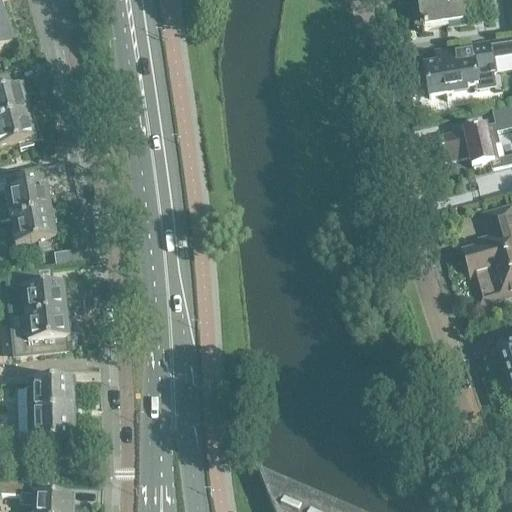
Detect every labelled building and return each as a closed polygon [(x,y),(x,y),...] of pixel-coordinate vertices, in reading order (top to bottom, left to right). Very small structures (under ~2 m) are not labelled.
[(418,0),(420,10),(414,11),(416,29),(424,28),(424,32),(428,31),(436,30),(447,28),(446,24),(463,22),(461,5),(491,0),(418,0)] [(0,54),(8,52),(16,49),(0,4),(0,54)] [(488,46),(435,54),(437,67),(425,69),(430,100),(438,99),(454,96),(453,92),(478,88),(476,73),(493,70),(490,54),(511,49),(511,42),(511,41),(488,45),(488,46)] [(0,121),(29,114),(23,90),(13,92),(12,87),(0,89),(0,121)] [(511,108),(490,113),(493,128),(494,128),(500,127),(501,131),(511,128),(511,108)] [(32,125),(29,114),(0,121),(0,152),(6,151),(19,147),(20,153),(34,149),(32,144),(37,143),(32,125)] [(501,131),(500,127),(494,128),(493,128),(474,132),(474,129),(463,132),(464,135),(439,141),(445,166),(470,160),(472,170),(474,169),(474,171),(482,170),(481,168),(493,165),(495,172),(510,169),(501,131)] [(43,181),(26,184),(24,176),(0,180),(0,196),(7,195),(11,221),(51,213),(47,188),(45,188),(43,181)] [(511,214),(511,212),(486,219),(493,246),(489,247),(489,250),(480,253),(480,250),(466,254),(470,270),(477,292),(479,299),(485,303),(493,303),(502,301),(511,298),(511,214)] [(57,242),(52,215),(51,213),(11,221),(16,249),(39,245),(39,250),(53,248),(52,243),(57,242)] [(6,279),(11,320),(66,314),(64,288),(54,289),(53,283),(38,285),(36,274),(6,279)] [(67,324),(66,314),(11,320),(15,360),(66,355),(65,343),(69,342),(67,324)] [(511,350),(511,351),(511,352),(499,356),(505,372),(504,372),(505,374),(505,376),(506,376),(509,384),(508,384),(509,386),(510,388),(511,393),(511,350)] [(31,387),(32,417),(74,416),(73,386),(31,387)] [(74,446),(74,416),(32,417),(33,447),(74,446)] [(349,511),(260,473),(258,474),(272,511),(349,511)] [(34,511),(73,511),(74,501),(40,499),(40,487),(0,484),(0,498),(21,499),(21,509),(34,511)]
